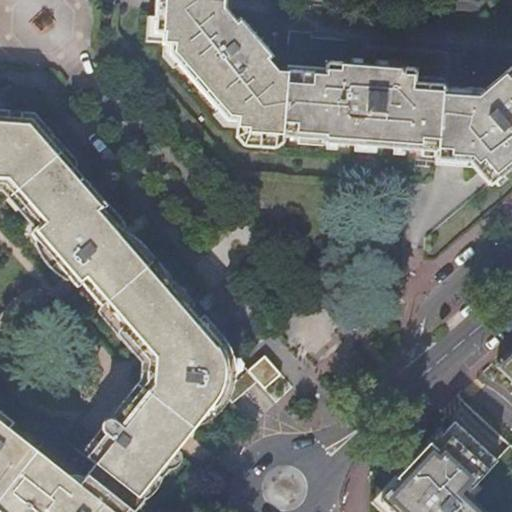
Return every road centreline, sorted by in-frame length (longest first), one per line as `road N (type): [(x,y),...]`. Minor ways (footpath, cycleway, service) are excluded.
road 1 (residential): [(511,229),(437,292),(437,363)]
road 2 (tertiary): [(312,464),(437,363)]
road 3 (tertiary): [(312,464),(295,451),(262,450),(237,476),(240,511)]
